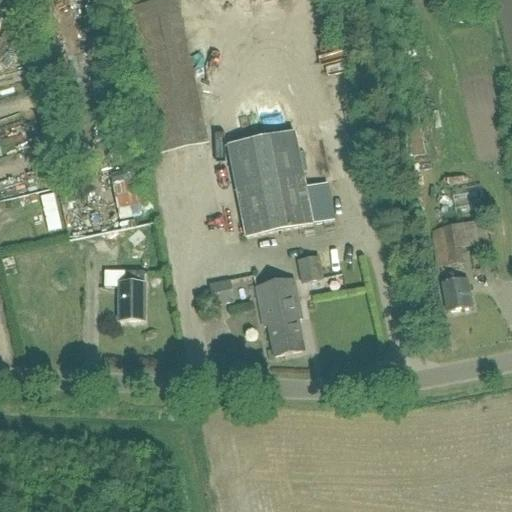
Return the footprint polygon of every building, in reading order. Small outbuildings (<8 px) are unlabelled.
[(161,0),(125,0),(128,11),(163,4),(161,0)] [(173,2),(116,14),(148,161),(206,149),(173,2)] [(414,125),(406,127),(412,157),(420,155),(414,125)] [(243,243),(309,230),(327,227),(320,190),(302,194),(292,139),(225,152),(243,243)] [(120,183),(125,209),(143,205),(137,179),(120,183)] [(435,274),(464,269),(461,253),(487,249),(482,225),(429,236),(435,274)] [(300,290),(322,286),(318,264),(296,268),(300,290)] [(123,276),(122,293),(117,293),(117,326),(141,326),(142,277),(123,276)] [(445,317),(470,313),(465,284),(440,289),(445,317)] [(212,312),(233,307),(227,285),(207,290),(212,312)] [(284,346),(287,359),(302,356),(296,325),(300,324),(292,285),(273,288),(277,309),(278,309),(285,345),(284,346)] [(272,363),(287,359),(284,346),(285,345),(278,309),(277,309),(273,288),(253,292),(261,332),(265,332),(272,363)]
